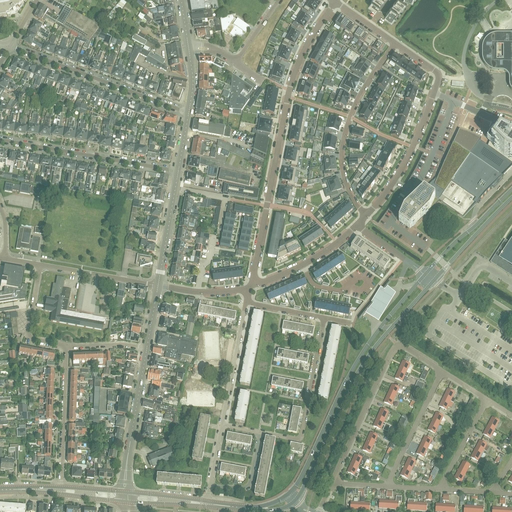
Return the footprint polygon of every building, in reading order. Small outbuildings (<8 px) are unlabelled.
[(9,4),(0,5),(0,17),(14,15),(13,12),(17,10),(19,11),(24,0),(11,0),(10,3),(9,4)] [(122,0),(120,0),(116,8),(121,12),(127,3),(122,0)] [(189,0),(190,2),(191,7),(192,13),(206,11),(205,6),(207,6),(208,7),(210,6),(210,4),(207,3),(205,3),(204,1),(207,0),(206,0),(189,0)] [(308,1),(318,8),(320,6),(322,3),(319,1),(316,0),(312,0),(311,3),(309,1),(308,1)] [(372,0),(371,0),(368,4),(376,10),(378,7),(380,5),(372,0)] [(315,13),(318,8),(308,1),(303,9),(308,12),(310,10),(315,13)] [(391,6),(399,12),(403,7),(395,1),(393,4),(391,6)] [(48,9),(41,5),(41,6),(38,11),(45,15),(51,18),(53,15),(48,13),(47,12),(48,10),(48,9)] [(153,15),(155,15),(160,14),(173,12),(173,10),(174,9),(173,7),(172,6),(164,8),(148,11),(153,15)] [(388,11),(387,11),(395,17),(399,12),(391,6),(390,8),(388,11)] [(100,26),(96,24),(66,7),(57,22),(65,27),(70,29),(72,31),(75,33),(78,35),(87,40),(89,41),(93,36),(94,34),(98,29),(100,26)] [(297,17),(307,24),(311,19),(306,16),(307,13),(302,10),(297,17)] [(51,18),(45,15),(38,11),(35,17),(45,22),(47,19),(56,24),(57,22),(51,18)] [(193,21),(207,19),(213,18),(212,11),(192,14),(193,21)] [(384,16),(392,22),(395,17),(387,11),(386,13),(384,16)] [(152,20),(145,15),(143,19),(149,23),(152,20)] [(237,20),(234,18),(234,16),(220,18),(222,32),(224,32),(230,35),(233,37),(244,35),(243,32),(245,34),(250,27),(238,19),(237,20)] [(339,31),(341,27),(346,20),(341,16),(335,25),(334,27),(339,31)] [(307,24),(297,17),(293,25),(298,28),(299,26),(304,29),(307,24)] [(164,20),(154,21),(163,28),(165,28),(164,20)] [(346,20),(341,27),(345,30),(351,23),(346,20)] [(50,33),(46,31),(41,28),(42,26),(36,22),(34,24),(33,24),(32,26),(45,33),(49,35),(50,33)] [(345,30),(344,32),(349,36),(350,35),(355,26),(351,23),(345,30)] [(49,35),(45,33),(32,26),(31,27),(32,28),(30,31),(37,34),(38,32),(48,38),(49,35)] [(287,34),(298,40),(301,35),(295,32),(297,29),(292,26),(290,29),(291,30),(288,35),(287,34)] [(350,35),(354,38),(360,29),(355,26),(350,35)] [(210,32),(209,28),(203,29),(203,30),(197,31),(198,37),(205,36),(205,38),(211,39),(210,32)] [(365,33),(360,29),(354,38),(359,41),(365,33)] [(26,36),(39,44),(40,42),(35,38),(36,36),(29,32),(28,35),(27,35),(26,36)] [(171,40),(172,42),(179,41),(179,38),(180,38),(179,33),(166,35),(167,40),(171,40)] [(332,43),(335,38),(334,38),(326,33),(323,38),(333,43),(332,43)] [(359,41),(363,44),(369,36),(365,33),(359,41)] [(158,47),(145,40),(136,34),(133,40),(155,52),(158,47)] [(298,40),(287,34),(283,42),(288,45),(290,42),(295,45),(298,40)] [(511,34),(498,34),(497,34),(496,34),(494,35),(493,35),(492,35),(491,36),(490,36),(489,37),(488,38),(487,39),(486,39),(485,40),(485,41),(484,42),(484,43),(483,44),(483,45),(482,46),(482,47),(482,48),(482,49),(482,50),(482,57),(482,58),(482,59),(483,60),(483,62),(483,63),(484,64),(485,65),(486,66),(486,67),(487,68),(488,69),(489,69),(490,70),(491,70),(492,71),(493,71),(494,71),(495,72),(496,72),(497,72),(502,72),(503,72),(504,72),(505,73),(506,73),(507,74),(508,75),(508,76),(509,77),(509,78),(509,79),(509,84),(509,85),(509,86),(510,87),(510,88),(510,89),(511,90),(511,34)] [(85,44),(87,40),(78,35),(77,38),(76,40),(85,44)] [(39,44),(26,36),(25,38),(26,39),(24,41),(31,45),(32,43),(43,49),(44,46),(41,45),(39,44)] [(145,40),(158,47),(160,44),(147,36),(145,40)] [(363,44),(363,45),(368,49),(368,48),(374,39),(369,36),(363,44)] [(65,44),(67,38),(64,37),(60,49),(58,48),(55,55),(58,56),(58,57),(59,57),(65,44)] [(64,58),(67,51),(68,48),(66,47),(69,39),(67,38),(65,44),(59,57),(61,58),(62,58),(64,58)] [(323,38),(321,42),(331,48),(333,43),(323,38)] [(53,40),(51,39),(49,44),(46,43),(44,51),(46,52),(48,53),(53,40)] [(379,42),(374,39),(368,48),(373,51),(379,42)] [(331,48),(321,42),(318,47),(328,52),(331,48)] [(373,51),(372,52),(377,55),(384,46),(379,42),(373,51)] [(71,62),(77,44),(75,43),(72,50),(70,49),(66,59),(69,60),(69,61),(71,62)] [(79,45),(77,44),(71,62),(72,62),(73,62),(76,63),(79,56),(76,55),(76,54),(77,55),(77,54),(78,53),(77,53),(77,52),(80,45),(79,45)] [(175,62),(184,61),(181,44),(166,46),(169,62),(175,62)] [(279,52),(290,57),(292,51),(287,49),(288,46),(282,44),(279,52)] [(136,45),(134,51),(140,54),(143,49),(136,45)] [(318,47),(316,51),(326,57),(328,52),(318,47)] [(87,67),(91,56),(89,55),(91,50),(89,49),(87,52),(82,66),(84,67),(84,66),(87,67)] [(82,66),(87,52),(85,51),(83,57),(80,56),(78,64),(80,65),(81,65),(82,66)] [(326,57),(316,51),(313,56),(323,61),(322,60),(325,56),(326,57)] [(99,63),(101,58),(103,53),(101,52),(99,56),(94,70),(95,71),(96,70),(99,71),(101,64),(99,63)] [(290,57),(279,52),(275,60),(281,63),(282,60),(288,62),(290,57)] [(161,64),(163,65),(166,60),(156,54),(155,55),(151,53),(150,53),(148,57),(151,58),(154,60),(157,62),(161,64)] [(110,68),(111,65),(113,66),(117,55),(113,54),(111,58),(110,61),(105,75),(107,75),(110,76),(113,68),(110,68)] [(391,62),(396,65),(401,58),(396,54),(394,56),(393,55),(391,59),(392,60),(391,62)] [(93,57),(92,61),(89,68),(92,69),(92,70),(94,70),(99,56),(96,55),(95,58),(93,57)] [(321,66),(323,61),(313,56),(311,60),(321,66)] [(110,61),(111,58),(109,57),(106,66),(103,65),(101,72),(103,73),(103,74),(105,75),(110,61)] [(199,57),(200,63),(212,64),(223,69),(225,64),(225,63),(214,58),(199,57)] [(370,68),(369,68),(371,66),(370,66),(365,63),(367,60),(362,57),(360,59),(359,59),(356,63),(368,72),(370,69),(370,68)] [(406,61),(401,58),(396,65),(395,66),(400,69),(406,61)] [(13,80),(20,61),(18,60),(15,59),(12,67),(15,68),(13,73),(12,75),(8,73),(6,76),(13,80)] [(15,81),(17,75),(19,69),(22,70),(25,63),(22,62),(22,61),(20,61),(13,80),(15,81)] [(411,65),(406,61),(400,69),(405,73),(411,64),(411,65)] [(271,65),(269,70),(272,70),(283,74),(285,68),(280,67),(280,64),(275,62),(273,66),(271,65)] [(356,63),(356,64),(353,68),(352,68),(350,70),(357,75),(359,72),(363,75),(364,76),(365,74),(366,74),(366,75),(368,72),(356,63)] [(26,78),(32,65),(30,64),(29,65),(27,64),(24,71),(26,72),(23,81),(25,81),(26,78)] [(117,79),(122,65),(119,64),(117,70),(115,69),(112,76),(115,77),(115,78),(117,79)] [(133,76),(135,70),(137,65),(135,64),(134,67),(128,83),(130,84),(130,83),(133,84),(136,77),(133,76)] [(309,65),(307,70),(318,75),(320,69),(321,67),(316,64),(314,67),(309,65)] [(405,73),(410,76),(416,68),(411,65),(411,64),(405,73)] [(33,65),(32,65),(26,78),(29,79),(31,74),(33,74),(36,67),(33,66),(33,65)] [(125,70),(123,69),(124,66),(122,65),(117,79),(118,79),(119,79),(122,80),(125,70)] [(128,83),(134,67),(132,66),(130,71),(128,71),(126,73),(123,81),(126,82),(128,83)] [(177,72),(178,73),(186,77),(184,66),(171,68),(172,72),(177,72)] [(37,86),(43,69),(41,68),(41,69),(38,68),(35,75),(38,76),(34,85),(37,86)] [(410,76),(415,80),(420,72),(416,68),(410,76)] [(39,87),(40,84),(42,78),(45,79),(48,71),(45,71),(45,70),(43,69),(37,86),(39,87)] [(147,81),(145,80),(148,71),(146,70),(145,74),(139,87),(141,88),(142,88),(144,89),(147,81)] [(272,70),(269,79),(275,81),(276,78),(282,80),(282,79),(283,80),(285,75),(283,75),(283,74),(272,70)] [(310,78),(309,81),(314,83),(318,75),(307,70),(304,76),(310,78)] [(48,92),(54,73),(53,73),(52,73),(49,72),(47,79),(49,80),(45,91),(48,92)] [(358,78),(348,72),(346,76),(350,78),(346,85),(342,83),(339,88),(343,90),(349,92),(349,93),(351,89),(354,91),(356,88),(357,88),(358,85),(357,84),(359,81),(357,80),(358,78)] [(381,79),(388,84),(391,79),(393,76),(386,72),(386,73),(385,75),(384,74),(381,79)] [(426,75),(420,72),(415,80),(416,79),(421,82),(422,80),(423,81),(426,78),(424,77),(426,75)] [(50,93),(52,88),(54,82),(56,83),(59,76),(56,75),(56,74),(54,73),(48,92),(50,93)] [(145,74),(142,73),(140,79),(138,78),(135,85),(137,86),(138,87),(139,87),(145,74)] [(151,92),(157,76),(155,75),(152,83),(149,82),(146,89),(149,90),(149,91),(151,92)] [(14,82),(11,80),(4,76),(3,79),(2,78),(1,80),(14,87),(17,89),(18,87),(13,84),(14,82)] [(59,95),(61,91),(66,78),(64,77),(61,76),(58,84),(60,85),(57,94),(59,95)] [(156,85),(158,79),(160,80),(160,78),(157,76),(151,92),(152,92),(153,92),(156,93),(159,86),(156,85)] [(249,101),(240,95),(244,89),(249,93),(252,88),(238,78),(237,79),(232,76),(232,80),(231,86),(230,98),(229,109),(242,110),(249,101)] [(66,78),(61,91),(63,92),(65,86),(68,87),(70,80),(68,79),(67,78),(66,78)] [(176,79),(174,79),(171,78),(170,81),(167,81),(167,82),(169,83),(173,85),(178,88),(178,86),(183,87),(183,88),(185,88),(186,88),(187,81),(178,80),(178,79),(176,78),(176,79)] [(377,88),(384,92),(385,89),(388,84),(381,79),(378,85),(379,85),(377,88)] [(13,90),(14,87),(1,80),(0,82),(1,82),(0,83),(0,85),(6,89),(7,86),(13,90)] [(169,83),(167,82),(163,80),(158,94),(161,95),(163,89),(167,91),(169,83)] [(70,103),(71,100),(77,82),(76,81),(75,82),(73,81),(70,88),(72,89),(68,100),(67,102),(70,103)] [(314,83),(309,81),(308,84),(302,83),(300,88),(312,91),(313,86),(314,83)] [(73,101),(75,96),(77,91),(79,92),(82,84),(79,83),(79,82),(77,82),(71,100),(73,101)] [(230,98),(231,86),(227,84),(225,90),(222,95),(230,98)] [(81,99),(84,100),(89,86),(87,86),(84,85),(79,97),(82,98),(81,99)] [(183,91),(178,88),(173,85),(170,92),(181,96),(183,91)] [(409,89),(407,94),(416,97),(418,91),(417,91),(418,88),(414,87),(411,86),(409,85),(408,88),(409,89)] [(89,86),(84,100),(86,101),(88,95),(91,96),(93,89),(91,88),(91,87),(89,86)] [(0,93),(8,98),(9,96),(4,93),(5,90),(0,87),(0,93)] [(300,88),(299,94),(305,96),(304,98),(308,100),(311,91),(312,92),(312,91),(300,88)] [(384,92),(377,88),(376,90),(375,89),(372,95),(380,99),(383,94),(384,92)] [(170,92),(167,91),(163,89),(161,95),(179,102),(181,96),(170,92)] [(97,107),(97,105),(100,99),(102,100),(105,93),(102,92),(102,91),(100,90),(95,104),(94,107),(97,107)] [(332,93),(331,96),(349,103),(350,101),(349,100),(351,97),(347,95),(349,92),(343,90),(342,92),(340,92),(339,96),(332,93)] [(214,99),(207,98),(208,94),(199,92),(198,98),(214,101),(214,99)] [(405,100),(404,102),(411,105),(412,102),(414,103),(416,97),(407,94),(405,100)] [(112,95),(107,108),(109,109),(111,104),(114,104),(116,97),(114,96),(113,95),(112,95)] [(377,105),(380,99),(372,95),(369,100),(370,101),(369,103),(375,107),(377,105)] [(348,105),(349,103),(331,96),(330,98),(336,101),(335,105),(337,106),(336,108),(341,110),(343,107),(346,109),(347,105),(348,105)] [(118,113),(123,99),(122,99),(121,99),(118,98),(114,108),(117,109),(116,112),(118,113)] [(118,113),(120,114),(123,108),(125,109),(128,101),(125,100),(123,99),(118,113)] [(127,116),(130,117),(134,104),(135,103),(133,103),(132,103),(130,102),(125,115),(127,116)] [(403,104),(401,110),(409,113),(412,108),(411,107),(411,105),(404,102),(403,104)] [(134,104),(130,117),(132,118),(134,112),(136,113),(139,106),(136,105),(136,104),(135,103),(134,104)] [(366,105),(363,110),(371,115),(373,116),(374,113),(372,112),(374,109),(375,107),(369,103),(367,105),(366,105)] [(206,105),(197,104),(196,110),(210,112),(211,111),(208,110),(205,109),(206,105)] [(296,109),(295,115),(306,117),(307,112),(308,109),(302,107),(302,110),(296,109)] [(142,125),(143,122),(146,116),(148,117),(151,110),(148,109),(148,108),(146,108),(141,121),(140,124),(142,125)] [(174,117),(167,114),(153,109),(150,117),(159,120),(164,122),(172,123),(176,124),(177,118),(174,117)] [(361,116),(360,119),(367,122),(371,115),(363,110),(360,115),(361,116)] [(398,118),(405,121),(406,119),(407,119),(409,113),(401,110),(399,116),(398,118)] [(31,134),(33,135),(36,115),(34,114),(32,122),(30,122),(28,133),(31,133),(31,134)] [(259,115),(258,120),(261,120),(259,126),(271,128),(272,126),(273,126),(273,123),(272,123),(272,122),(265,121),(266,116),(259,115)] [(331,115),(328,123),(340,127),(340,126),(340,127),(342,123),(342,121),(336,119),(336,116),(331,115)] [(55,136),(57,137),(61,116),(58,116),(57,125),(54,125),(52,135),(55,136)] [(45,137),(48,117),(46,117),(44,125),(42,124),(41,127),(40,135),(43,135),(43,136),(45,137)] [(69,139),(72,122),(73,118),(70,118),(68,130),(66,130),(64,137),(67,138),(69,139)] [(397,122),(395,127),(403,130),(405,124),(404,124),(405,121),(398,118),(396,118),(395,121),(397,122)] [(211,123),(204,121),(195,119),(194,122),(193,131),(230,138),(231,128),(216,126),(216,124),(215,124),(211,123)] [(325,128),(324,131),(331,133),(332,130),(338,132),(339,131),(340,127),(328,123),(327,128),(325,128)] [(96,126),(94,125),(92,134),(90,134),(88,142),(91,142),(91,143),(93,143),(96,129),(96,126)] [(256,131),(255,135),(263,137),(264,133),(270,134),(270,133),(271,134),(272,130),(271,130),(271,128),(259,126),(258,132),(256,131)] [(360,130),(354,128),(354,130),(353,130),(351,133),(352,134),(352,135),(364,139),(366,134),(369,134),(369,132),(361,127),(360,130)] [(395,127),(391,135),(398,138),(400,135),(401,136),(403,130),(395,127)] [(459,129),(453,142),(461,147),(470,154),(499,174),(502,176),(509,169),(511,166),(511,139),(500,134),(493,131),(488,139),(487,140),(489,142),(487,146),(480,141),(481,139),(459,129)] [(255,163),(264,168),(270,138),(256,135),(254,149),(248,161),(251,163),(255,163)] [(325,135),(324,143),(336,145),(337,141),(337,139),(330,138),(331,135),(325,135)] [(140,156),(144,137),(141,136),(139,147),(137,147),(136,154),(138,155),(140,156)] [(291,136),(290,141),(295,143),(295,146),(301,147),(301,143),(302,138),(291,136)] [(357,139),(356,143),(350,142),(350,143),(349,142),(348,146),(350,146),(349,149),(359,150),(360,144),(363,144),(363,141),(357,139)] [(386,143),(384,147),(394,153),(397,148),(391,145),(392,142),(388,141),(387,143),(387,142),(386,143)] [(404,210),(399,222),(403,225),(410,230),(415,225),(439,201),(442,203),(463,218),(475,206),(502,176),(499,174),(470,154),(461,147),(453,142),(438,176),(410,205),(404,210)] [(324,143),(322,152),(328,153),(329,150),(335,151),(335,150),(336,146),(336,145),(324,143)] [(384,147),(385,148),(382,152),(381,152),(391,158),(394,153),(384,147)] [(288,149),(287,155),(299,158),(300,152),(300,149),(295,148),(294,151),(288,149)] [(379,151),(376,155),(378,157),(388,162),(391,158),(381,152),(379,151)] [(6,164),(11,165),(10,169),(13,170),(16,153),(14,153),(14,152),(12,152),(11,152),(10,159),(7,159),(6,164)] [(171,157),(148,153),(147,158),(156,159),(156,157),(162,158),(161,160),(169,161),(169,159),(170,159),(171,157)] [(351,159),(349,159),(349,166),(350,166),(350,168),(355,168),(355,165),(358,165),(358,160),(363,160),(365,155),(354,155),(354,154),(350,154),(350,156),(351,156),(351,159)] [(287,155),(286,161),(292,162),(291,165),(297,166),(298,163),(299,158),(287,155)] [(328,157),(322,157),(322,161),(323,161),(323,166),(336,165),(336,161),(335,161),(335,159),(329,160),(328,157)] [(378,157),(376,161),(386,167),(388,162),(378,157)] [(216,178),(218,169),(219,164),(211,162),(200,160),(200,159),(197,159),(197,160),(191,159),(190,163),(189,163),(189,166),(190,167),(198,169),(199,164),(205,166),(209,167),(207,176),(216,178)] [(59,176),(60,169),(63,170),(64,162),(64,161),(61,161),(59,161),(56,176),(56,180),(59,180),(59,176)] [(386,167),(376,161),(376,162),(377,162),(374,167),(383,172),(386,167)] [(72,179),(71,178),(72,171),(75,172),(76,164),(76,163),(74,163),(73,163),(71,163),(67,186),(67,187),(70,188),(72,179)] [(330,174),(330,171),(336,171),(336,169),(337,169),(336,165),(323,166),(324,172),(324,175),(330,174)] [(91,184),(90,183),(91,176),(94,177),(95,167),(94,167),(95,167),(92,166),(92,167),(90,166),(86,191),(91,192),(92,189),(90,189),(91,184)] [(284,169),(283,175),(295,177),(297,168),(291,167),(290,170),(284,169)] [(107,169),(100,168),(99,174),(98,174),(97,181),(100,182),(101,177),(106,178),(106,176),(107,169)] [(369,172),(378,179),(381,175),(372,168),(369,172)] [(251,177),(221,170),(218,180),(249,187),(251,177)] [(365,177),(374,183),(378,179),(369,172),(365,176),(365,177)] [(137,174),(134,190),(137,190),(138,183),(141,183),(140,185),(143,186),(144,180),(142,180),(142,176),(140,175),(137,174)] [(188,178),(187,181),(195,183),(196,180),(197,176),(188,174),(188,175),(187,177),(188,177),(188,178)] [(283,175),(282,181),(288,182),(287,185),(294,186),(295,183),(294,183),(295,177),(283,175)] [(374,183),(365,177),(362,181),(371,188),(374,183)] [(340,184),(339,181),(338,181),(338,179),(333,180),(332,181),(331,178),(322,181),(324,184),(326,183),(328,188),(340,184)] [(168,181),(160,180),(156,179),(155,184),(151,184),(150,187),(158,189),(159,185),(167,187),(168,181)] [(362,181),(359,185),(368,192),(371,188),(362,181)] [(46,190),(33,188),(34,186),(21,184),(21,186),(6,183),(4,191),(12,193),(13,191),(20,192),(20,193),(30,195),(30,194),(37,195),(37,197),(45,198),(48,199),(50,191),(46,190)] [(225,184),(223,194),(258,200),(259,190),(225,184)] [(328,189),(323,190),(326,197),(330,196),(330,197),(336,195),(335,192),(337,191),(341,190),(341,188),(342,188),(340,184),(328,188),(328,189)] [(359,185),(363,189),(359,194),(362,199),(368,192),(359,185)] [(281,189),(279,194),(291,197),(293,188),(287,187),(286,190),(281,189)] [(279,194),(278,200),(284,201),(284,204),(289,205),(290,202),(289,202),(290,197),(291,197),(279,194)] [(191,200),(190,200),(190,196),(186,196),(185,199),(185,200),(184,200),(184,203),(185,203),(184,204),(198,207),(198,204),(194,204),(194,201),(193,201),(193,200),(191,200)] [(211,200),(208,199),(208,200),(205,199),(204,204),(203,208),(210,209),(210,206),(211,200)] [(342,206),(348,213),(353,209),(346,202),(342,206)] [(236,206),(236,204),(229,203),(227,214),(230,214),(236,216),(236,213),(234,212),(235,210),(235,208),(235,206),(236,206)] [(245,207),(236,206),(235,206),(235,208),(235,210),(234,212),(236,213),(243,214),(245,207)] [(342,206),(338,210),(344,217),(348,213),(342,206)] [(245,207),(243,214),(253,216),(254,209),(245,207)] [(198,212),(197,212),(183,209),(183,211),(182,213),(183,214),(182,214),(195,216),(195,217),(197,218),(199,218),(199,215),(198,215),(198,212)] [(340,221),(344,217),(338,210),(333,214),(340,221)] [(225,221),(235,222),(236,216),(230,214),(227,214),(225,221)] [(329,217),(336,225),(340,221),(333,214),(329,217)] [(277,258),(276,258),(284,217),(285,217),(285,216),(276,215),(268,256),(268,257),(277,258)] [(254,219),(245,217),(244,224),(253,226),(254,219)] [(289,222),(298,225),(300,219),(291,217),(289,222)] [(336,225),(329,217),(325,221),(331,229),(336,225)] [(225,221),(224,227),(233,229),(235,222),(225,221)] [(199,225),(189,224),(181,222),(181,223),(180,223),(180,226),(180,228),(193,230),(193,231),(198,232),(199,225)] [(242,231),(252,232),(253,226),(244,224),(242,231)] [(232,235),(233,229),(224,227),(223,234),(232,235)] [(16,249),(20,250),(20,248),(30,250),(30,251),(38,252),(40,238),(33,237),(32,240),(30,240),(31,230),(20,228),(16,249)] [(323,235),(318,228),(313,231),(319,238),(323,235)] [(157,235),(149,233),(150,230),(144,229),(143,235),(148,236),(148,240),(156,241),(156,240),(157,240),(157,239),(157,238),(157,235)] [(250,239),(252,232),(242,231),(241,237),(250,239)] [(319,238),(313,231),(309,234),(314,241),(319,238)] [(223,234),(222,240),(231,242),(232,235),(223,234)] [(309,234),(304,237),(310,244),(314,241),(309,234)] [(240,243),(249,245),(250,239),(241,237),(240,243)] [(305,248),(310,244),(304,237),(300,240),(305,248)] [(356,250),(362,241),(357,238),(351,246),(356,250)] [(511,239),(510,243),(505,240),(498,251),(490,262),(511,276),(511,239)] [(141,246),(147,247),(146,250),(154,251),(155,250),(155,249),(155,248),(155,244),(147,243),(148,241),(142,240),(141,246)] [(220,247),(230,248),(231,242),(222,240),(220,247)] [(356,250),(361,253),(367,245),(362,241),(356,250)] [(301,250),(297,242),(279,251),(277,262),(301,250)] [(240,243),(239,250),(248,252),(249,245),(240,243)] [(371,248),(367,245),(361,253),(365,256),(371,248)] [(365,256),(370,260),(376,251),(371,248),(365,256)] [(376,251),(370,260),(375,263),(381,254),(376,251)] [(337,255),(335,257),(340,265),(345,261),(340,253),(337,255)] [(379,266),(385,258),(381,254),(375,263),(379,266)] [(138,255),(136,265),(141,266),(140,268),(145,266),(150,267),(151,265),(153,264),(151,264),(152,257),(138,255)] [(336,268),(340,265),(335,257),(330,260),(336,268)] [(390,261),(385,258),(379,266),(384,270),(386,267),(387,269),(390,265),(388,264),(390,261)] [(326,263),(331,271),(336,268),(330,260),(328,261),(326,263)] [(331,271),(326,263),(324,264),(321,266),(326,274),(327,274),(331,271)] [(0,303),(25,299),(27,285),(22,284),(25,269),(8,266),(4,266),(1,282),(1,285),(0,286),(4,287),(3,292),(0,292),(0,303)] [(316,269),(321,277),(326,274),(321,266),(316,269)] [(314,270),(311,272),(316,280),(321,277),(316,269),(314,270)] [(71,290),(63,288),(65,278),(57,277),(56,285),(53,284),(51,298),(46,298),(44,311),(52,313),(50,321),(58,323),(102,330),(103,324),(105,325),(106,319),(92,316),(81,314),(75,313),(67,311),(69,300),(71,290)] [(303,277),(298,279),(301,288),(307,285),(303,277)] [(292,281),(296,290),(301,288),(298,279),(292,281)] [(296,290),(292,281),(287,283),(291,292),(296,290)] [(291,292),(287,283),(282,286),(286,295),(291,292)] [(277,288),(280,297),(286,295),(282,286),(277,288)] [(385,291),(381,288),(372,303),(374,304),(366,314),(379,322),(396,294),(388,287),(385,291)] [(275,299),(280,297),(277,288),(271,290),(275,299)] [(144,299),(145,293),(130,290),(130,294),(137,295),(136,298),(144,299)] [(275,299),(271,290),(266,292),(270,301),(275,299)] [(142,314),(143,308),(138,307),(138,306),(132,305),(132,307),(134,308),(133,312),(142,314)] [(252,320),(262,321),(263,314),(263,315),(263,314),(254,312),(254,313),(253,318),(252,318),(252,320)] [(169,321),(162,320),(161,327),(171,328),(172,323),(179,325),(180,321),(172,319),(169,318),(169,321)] [(261,329),(262,321),(252,320),(252,321),(253,321),(251,327),(261,329)] [(259,336),(261,329),(251,327),(250,333),(249,333),(249,334),(259,336)] [(330,335),(340,337),(341,330),(341,329),(332,327),(332,328),(331,333),(330,333),(330,335)] [(126,340),(138,342),(139,341),(139,340),(138,339),(139,336),(134,335),(135,334),(127,333),(126,340)] [(258,343),(259,336),(249,334),(249,335),(250,335),(249,341),(258,343)] [(162,348),(166,349),(165,358),(180,362),(181,355),(195,357),(198,342),(191,340),(186,338),(183,338),(183,339),(169,336),(160,335),(158,347),(162,348)] [(338,344),(340,337),(330,335),(330,336),(329,342),(338,344)] [(256,350),(258,343),(249,341),(247,347),(246,348),(256,350)] [(337,351),(338,344),(329,342),(328,348),(327,348),(327,349),(337,351)] [(162,348),(158,347),(154,346),(153,353),(161,355),(162,348)] [(255,357),(256,350),(246,348),(246,349),(247,350),(246,355),(255,357)] [(30,356),(31,350),(26,349),(24,355),(23,359),(27,360),(27,355),(30,356)] [(336,358),(337,351),(327,349),(327,350),(328,350),(327,356),(336,358)] [(132,360),(136,360),(137,355),(134,354),(134,352),(130,351),(129,356),(127,356),(127,359),(128,359),(128,360),(132,360)] [(112,362),(121,363),(121,359),(110,359),(110,352),(105,352),(105,355),(106,362),(112,362)] [(106,362),(105,355),(103,355),(102,354),(96,354),(97,366),(103,366),(103,368),(104,368),(106,368),(106,362)] [(254,364),(255,357),(246,355),(245,361),(244,361),(244,362),(254,364)] [(172,362),(160,360),(160,357),(152,356),(151,362),(163,364),(170,365),(172,365),(172,362)] [(334,365),(336,358),(327,356),(325,362),(324,363),(334,365)] [(399,370),(406,373),(409,374),(410,370),(408,369),(410,364),(403,361),(399,370)] [(252,372),(254,364),(244,362),(243,364),(244,364),(243,370),(252,372)] [(333,372),(334,365),(324,363),(324,365),(325,365),(324,371),(333,372)] [(251,379),(252,372),(243,370),(242,376),(241,376),(241,377),(251,379)] [(409,374),(406,373),(399,370),(395,378),(402,382),(405,376),(407,377),(409,374)] [(420,379),(424,381),(429,372),(424,370),(420,379)] [(332,379),(333,372),(324,371),(323,376),(322,376),(322,378),(332,379)] [(149,375),(148,380),(153,381),(152,386),(170,389),(171,386),(161,384),(162,380),(159,380),(160,377),(149,375)] [(250,386),(251,379),(241,377),(241,378),(240,384),(250,386)] [(330,387),(332,379),(322,378),(321,379),(322,379),(321,385),(330,387)] [(329,394),(330,387),(321,385),(320,391),(319,391),(319,392),(329,394)] [(388,394),(395,397),(399,388),(392,385),(388,394)] [(444,398),(450,401),(455,392),(448,389),(444,398)] [(238,400),(248,402),(250,395),(250,394),(241,392),(241,393),(240,398),(239,398),(238,400)] [(327,401),(329,394),(319,392),(318,393),(319,393),(318,399),(327,401),(328,401),(327,401)] [(391,406),(395,397),(388,394),(384,402),(391,406)] [(446,410),(450,401),(444,398),(439,407),(446,410)] [(145,401),(144,400),(143,407),(144,407),(176,416),(177,410),(172,409),(172,408),(161,405),(162,403),(155,401),(154,403),(145,401)] [(247,409),(248,402),(238,400),(238,401),(239,401),(238,407),(247,409)] [(26,405),(19,405),(19,413),(27,412),(26,405)] [(246,416),(247,409),(238,407),(237,413),(236,413),(236,414),(246,416)] [(381,409),(377,417),(384,421),(387,422),(389,417),(387,416),(388,413),(388,412),(381,409)] [(432,421),(439,425),(443,416),(436,413),(432,421)] [(244,423),(246,416),(236,414),(235,415),(236,415),(235,421),(244,423)] [(384,421),(377,417),(373,426),(380,430),(382,425),(385,426),(383,431),(387,433),(390,426),(383,423),(384,421)] [(488,426),(495,429),(499,421),(492,417),(488,426)] [(435,434),(439,425),(432,421),(428,430),(435,434)] [(208,428),(209,424),(200,422),(198,431),(208,433),(208,428)] [(159,428),(152,427),(145,425),(145,426),(144,426),(143,429),(144,429),(144,431),(158,433),(159,433),(160,430),(159,428)] [(490,438),(495,429),(488,426),(483,434),(490,438)] [(158,436),(158,433),(144,431),(144,432),(143,432),(142,435),(143,436),(150,437),(150,439),(154,439),(155,435),(158,436)] [(367,441),(374,445),(378,436),(371,433),(367,441)] [(121,444),(122,438),(109,436),(109,438),(114,439),(113,443),(121,444)] [(421,445),(428,448),(432,440),(425,436),(421,445)] [(205,447),(206,439),(197,437),(195,445),(205,447)] [(264,445),(274,447),(275,440),(276,440),(276,439),(266,438),(265,444),(264,443),(264,445)] [(475,449),(482,453),(487,444),(480,440),(475,449)] [(370,454),(374,445),(367,441),(363,450),(370,454)] [(446,444),(441,452),(442,452),(443,453),(443,452),(444,453),(445,454),(446,452),(450,446),(446,444)] [(273,454),(274,447),(264,445),(264,446),(265,446),(263,452),(273,454)] [(423,457),(428,448),(421,445),(417,454),(423,457)] [(107,453),(109,453),(108,458),(115,459),(116,452),(110,451),(110,450),(105,449),(104,451),(107,452),(107,453)] [(486,454),(482,453),(475,449),(471,458),(478,461),(480,457),(483,458),(484,458),(486,454)] [(202,461),(204,453),(194,451),(193,459),(193,460),(202,461)] [(271,461),(273,454),(263,452),(262,458),(261,458),(261,459),(271,461)] [(361,457),(358,456),(355,455),(351,463),(358,467),(358,466),(359,466),(363,468),(367,460),(369,461),(369,460),(370,458),(366,456),(365,456),(364,455),(365,455),(362,454),(361,457)] [(405,467),(412,470),(416,461),(409,458),(405,467)] [(270,468),(271,461),(261,459),(261,460),(262,461),(261,467),(270,468)] [(459,470),(466,473),(470,465),(463,461),(459,470)] [(356,473),(358,467),(351,463),(347,472),(354,475),(354,476),(357,478),(358,474),(356,473)] [(97,465),(98,464),(95,464),(94,470),(90,470),(90,472),(87,472),(87,478),(94,479),(94,472),(97,473),(97,465)] [(86,468),(86,466),(77,465),(77,469),(73,469),(72,468),(72,469),(72,477),(80,478),(81,478),(81,477),(81,470),(84,470),(84,468),(86,468)] [(268,475),(270,468),(261,467),(259,472),(258,473),(268,475)] [(407,479),(412,470),(405,467),(401,475),(407,479)] [(461,482),(466,473),(459,470),(454,479),(461,482)] [(267,483),(268,475),(258,473),(258,475),(259,475),(258,481),(267,483)] [(379,476),(374,474),(371,473),(370,475),(372,477),(370,481),(376,481),(379,476)] [(166,485),(167,476),(158,475),(157,484),(166,485)] [(180,486),(181,477),(173,476),(172,486),(180,486)] [(195,488),(196,478),(187,478),(186,487),(195,488)] [(266,490),(267,483),(258,481),(257,487),(256,487),(256,488),(266,490)] [(264,497),(266,490),(256,488),(255,489),(256,489),(255,495),(264,497)] [(361,492),(361,503),(360,510),(370,511),(370,503),(364,503),(364,496),(364,490),(361,490),(361,492)] [(389,501),(389,509),(398,509),(399,502),(402,502),(402,497),(396,496),(396,501),(389,501)] [(389,509),(389,501),(379,500),(379,508),(389,509)] [(417,510),(417,503),(415,503),(415,500),(408,500),(408,502),(407,510),(417,510)] [(360,510),(361,503),(351,502),(350,510),(360,510)] [(417,503),(417,510),(427,511),(427,503),(417,503)]
